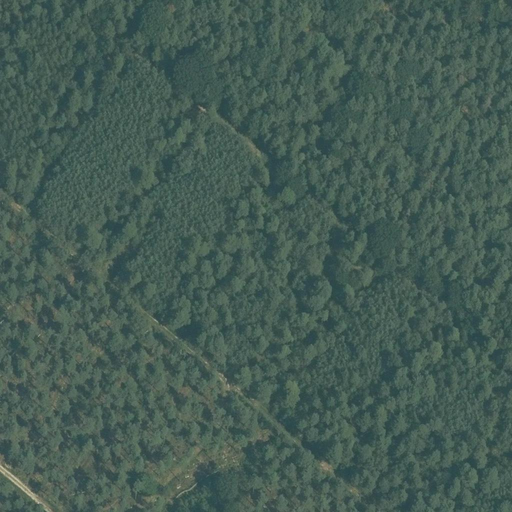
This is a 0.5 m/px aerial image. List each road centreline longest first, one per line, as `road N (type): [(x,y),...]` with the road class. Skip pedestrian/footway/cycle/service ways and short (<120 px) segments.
road 1 (track): [(511,343),(437,302),(61,0)]
road 2 (track): [(0,206),(360,511)]
road 3 (track): [(120,48),(108,104),(29,231)]
road 4 (track): [(360,0),(393,36),(511,126)]
